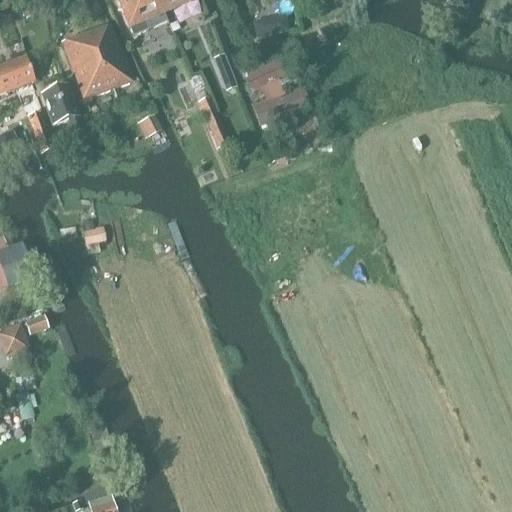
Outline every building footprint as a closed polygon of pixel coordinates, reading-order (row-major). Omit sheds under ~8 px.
[(115,0),(128,30),(132,39),(148,32),(144,23),(197,0),(115,0)] [(20,6),(26,20),(33,17),(27,3),(20,6)] [(268,21),(253,25),(256,40),(271,36),(268,21)] [(61,46),(83,102),(131,85),(109,28),(61,46)] [(189,79),(208,71),(193,34),(174,41),(189,79)] [(228,54),(215,58),(223,91),(236,87),(228,54)] [(0,69),(0,97),(34,84),(24,60),(0,69)] [(242,74),(251,94),(290,76),(284,60),(242,74)] [(201,76),(190,81),(198,101),(209,96),(201,76)] [(292,76),(279,82),(283,92),(296,86),(292,76)] [(41,97),(52,129),(66,124),(71,137),(82,133),(66,88),(41,97)] [(252,108),(259,128),(309,110),(302,91),(252,108)] [(37,100),(31,102),(27,104),(32,116),(42,112),(37,100)] [(223,133),(214,112),(203,117),(212,137),(223,133)] [(27,119),(35,142),(47,138),(39,115),(27,119)] [(161,134),(153,118),(140,124),(148,140),(161,134)] [(35,142),(40,156),(52,152),(47,138),(35,142)] [(85,248),(106,246),(106,230),(97,231),(95,224),(82,226),(85,248)] [(8,253),(4,241),(0,242),(0,285),(4,284),(6,289),(33,279),(22,248),(8,253)] [(24,326),(28,337),(48,330),(43,318),(24,326)] [(19,328),(0,334),(0,348),(1,351),(24,342),(19,328)] [(29,394),(19,396),(24,418),(33,416),(29,394)] [(87,504),(89,511),(116,511),(111,496),(87,504)]
